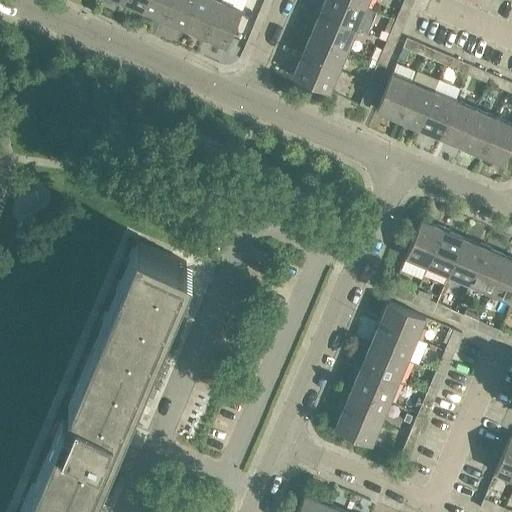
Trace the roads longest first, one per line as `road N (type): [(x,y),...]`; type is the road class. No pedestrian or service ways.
road 1 (residential): [(282,442),(431,508),(500,346)]
road 2 (unclassified): [(399,165),(282,442)]
road 3 (unclassified): [(233,95),(5,0)]
road 4 (unclassified): [(399,165),(233,95)]
road 5 (residential): [(511,208),(399,165)]
